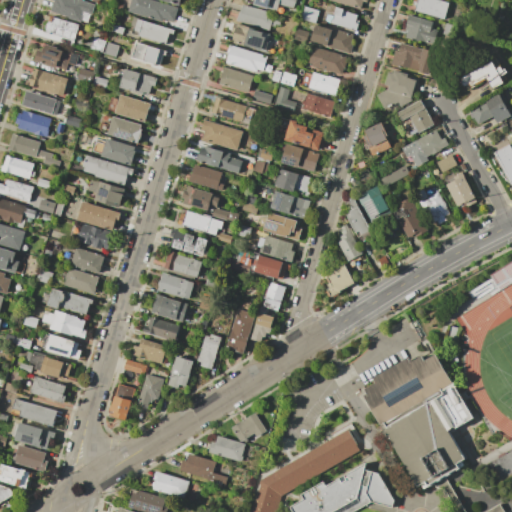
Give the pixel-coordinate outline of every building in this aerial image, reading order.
[(81,0),(94,4),(91,15),(83,12),(81,16),(83,16),(81,23),(51,13),(54,0),(81,0)] [(131,0),(151,0),(177,8),(173,22),(163,19),(162,23),(128,12),(131,0)] [(244,0),(295,0),(293,9),(279,5),(276,13),(244,2),(244,0)] [(366,0),(366,2),(363,1),(361,9),(330,0),(366,0)] [(413,0),(439,0),(449,3),(444,20),(414,11),(416,3),(413,2),(413,0)] [(243,4),(269,12),(268,16),(273,17),(273,18),(280,20),(279,25),(275,24),(274,26),(270,25),(269,31),(236,21),(239,12),(240,12),(243,4)] [(303,6),(319,11),(315,23),(300,18),(303,6)] [(336,8),(358,14),(356,22),(359,23),(356,31),(325,23),(327,15),(333,16),(336,8)] [(408,15),(433,22),(431,28),(437,30),(433,45),(405,37),(407,30),(404,29),(408,15)] [(54,17),(78,25),(73,41),(46,33),(47,30),(46,27),(47,25),(48,23),(49,22),(52,22),(54,17)] [(138,19),(174,30),(173,35),(169,34),(166,44),(133,34),(138,19)] [(235,23),(270,34),(268,40),(270,41),(267,53),(232,42),(235,33),(232,32),(235,23)] [(446,24),(451,25),(448,34),(443,33),(446,24)] [(113,25),(124,28),(122,35),(111,31),(113,25)] [(316,25),(353,36),(351,43),(353,44),(350,53),(326,46),(311,41),(316,25)] [(297,29),(308,32),(305,44),(293,40),(297,29)] [(94,37),(105,41),(101,52),(90,49),(94,37)] [(108,42),(118,46),(114,57),(104,54),(108,42)] [(137,42),(166,51),(165,56),(163,56),(159,67),(132,58),(137,42)] [(401,43),(433,52),(427,73),(391,63),(395,50),(398,51),(401,43)] [(46,45),(58,48),(58,49),(63,51),(63,52),(70,54),(65,69),(56,67),(56,68),(35,61),(39,50),(44,51),(46,45)] [(230,45),(267,57),(262,71),(257,69),(256,72),(226,63),(229,54),(227,53),(230,45)] [(313,47),(347,57),(342,75),(308,65),(313,47)] [(68,62),(71,53),(77,55),(75,63),(68,62)] [(491,61),(495,67),(500,65),(502,69),(504,68),(507,73),(503,75),(505,79),(502,82),(503,84),(492,90),(486,80),(468,91),(465,87),(464,88),(460,82),(462,81),(460,79),(491,61)] [(224,67),(253,76),(248,93),(219,84),(224,67)] [(34,68),(67,78),(62,96),(28,86),(34,68)] [(80,68),(94,73),(91,83),(77,79),(80,68)] [(125,69),(157,79),(154,87),(151,86),(148,96),(119,88),(125,69)] [(98,70),(110,74),(105,88),(93,84),(98,70)] [(393,70),(408,74),(407,78),(416,80),(411,98),(410,98),(412,101),(401,107),(398,102),(384,110),(376,95),(387,89),(388,86),(384,85),(388,72),(392,74),(393,70)] [(275,71),(281,72),(278,82),(272,80),(275,71)] [(284,72),(296,76),(292,87),(280,83),(284,72)] [(313,73),(340,81),(336,96),(308,88),(313,73)] [(274,105),(279,86),(289,89),(286,99),(296,102),(293,111),(274,105)] [(27,91),(60,101),(56,116),(22,106),(27,91)] [(254,91),(272,96),(269,105),(252,100),(254,91)] [(302,109),(303,105),(301,105),(302,99),(305,100),(306,94),(334,102),(330,117),(302,109)] [(498,94),(510,116),(497,124),(493,116),(478,124),(474,117),(471,119),(469,115),(472,114),(470,110),(498,94)] [(120,95),(150,104),(144,122),(114,113),(120,95)] [(216,97),(246,107),(246,109),(253,111),(251,119),(243,117),(241,123),(211,113),(216,97)] [(420,100),(434,125),(418,133),(409,117),(402,121),(397,113),(420,100)] [(23,111),(51,119),(46,137),(17,129),(19,125),(15,124),(18,113),(22,114),(23,111)] [(68,115),(81,119),(78,129),(65,125),(68,115)] [(114,117),(143,126),(138,144),(108,135),(114,117)] [(204,120),(242,132),(236,151),(201,140),(204,132),(201,131),(204,120)] [(284,140),(291,120),(297,122),(297,124),(307,127),(306,131),(312,133),(313,129),(324,132),(321,140),(324,141),(322,149),(319,148),(318,151),(284,140)] [(381,122),(388,136),(386,137),(391,148),(373,157),(360,132),(381,122)] [(64,126),(62,133),(56,131),(59,124),(64,126)] [(435,129),(441,139),(444,138),(448,145),(440,149),(441,150),(432,155),(431,154),(426,157),(428,161),(416,167),(410,156),(406,158),(401,148),(435,129)] [(13,134),(40,142),(38,149),(53,154),(51,159),(60,162),(58,168),(42,163),(44,158),(36,156),(36,158),(8,149),(13,134)] [(107,138),(136,148),(131,166),(101,157),(107,138)] [(492,153),(511,186),(511,185),(511,144),(511,143),(492,153)] [(286,144),(319,154),(313,173),(280,163),(286,144)] [(205,146),(230,154),(229,157),(242,161),(238,174),(197,161),(202,147),(205,148),(205,146)] [(436,162),(451,154),(457,165),(442,173),(436,162)] [(6,155),(34,164),(32,171),(36,172),(34,177),(30,176),(29,179),(1,171),(2,165),(3,165),(6,155)] [(86,155),(133,169),(131,177),(128,176),(125,186),(94,176),(94,175),(82,171),(84,167),(82,166),(86,155)] [(254,171),(257,161),(269,164),(266,175),(254,171)] [(195,164),(222,173),(219,183),(224,184),(221,192),(190,182),(195,164)] [(405,166),(409,174),(384,188),(380,180),(405,166)] [(280,169),(314,179),(309,197),(274,186),(280,169)] [(367,169),(371,176),(360,183),(355,176),(367,169)] [(463,176),(477,201),(466,206),(464,203),(458,206),(446,185),(463,176)] [(5,178),(34,187),(30,202),(0,193),(0,183),(3,184),(5,178)] [(38,179),(50,183),(48,189),(36,185),(38,179)] [(90,180),(98,182),(99,181),(125,189),(119,209),(93,200),(95,193),(87,190),(90,180)] [(72,198),(65,196),(70,181),(76,183),(72,198)] [(188,186),(220,196),(216,207),(213,207),(212,212),(182,203),(184,199),(181,198),(184,190),(186,190),(188,186)] [(376,186),(391,213),(371,224),(356,197),(376,186)] [(275,191),(309,202),(304,219),(270,209),(275,191)] [(438,192),(449,214),(445,216),(447,220),(438,224),(436,221),(430,224),(418,202),(438,192)] [(409,197),(428,231),(414,238),(413,236),(408,239),(393,211),(399,207),(397,204),(409,197)] [(0,198),(26,206),(26,208),(23,215),(21,223),(14,221),(14,223),(2,220),(3,218),(0,217),(0,198)] [(60,217),(53,215),(58,199),(65,201),(60,217)] [(33,201),(55,208),(53,215),(31,208),(33,201)] [(81,201),(121,214),(119,221),(117,220),(113,232),(75,220),(81,201)] [(256,214),(242,210),(244,202),(258,206),(256,214)] [(358,207),(371,231),(358,238),(345,214),(358,207)] [(23,215),(26,208),(40,212),(38,220),(23,215)] [(214,208),(228,212),(225,220),(212,216),(214,208)] [(186,210),(223,222),(220,230),(217,229),(215,236),(181,225),(186,210)] [(229,211),(239,214),(236,224),(226,221),(229,211)] [(269,212),(300,222),(298,228),(301,229),(297,241),(263,230),(264,227),(259,225),(261,217),(267,218),(269,212)] [(43,214),(51,216),(49,222),(41,220),(43,214)] [(0,224),(25,232),(19,251),(0,245),(0,224)] [(83,224),(111,232),(108,241),(111,242),(108,250),(78,241),(83,224)] [(237,224),(251,228),(247,240),(234,235),(237,224)] [(346,225),(348,228),(350,228),(353,235),(352,236),(361,254),(347,261),(336,242),(340,240),(338,237),(341,236),(339,232),(340,231),(339,228),(346,225)] [(172,229),(207,240),(201,257),(170,247),(173,238),(169,237),(172,229)] [(220,233),(233,237),(230,245),(218,241),(220,233)] [(265,236),(292,244),(291,250),(295,251),(291,263),(259,253),(261,248),(264,239),(265,236)] [(264,239),(261,248),(256,246),(259,237),(264,239)] [(0,247),(16,253),(14,260),(19,261),(15,274),(0,269),(0,247)] [(75,247),(104,256),(98,274),(69,265),(75,247)] [(45,249),(53,252),(50,260),(43,258),(45,249)] [(169,252),(201,262),(196,278),(164,268),(166,261),(165,260),(167,254),(168,254),(169,252)] [(260,255),(282,262),(277,279),(255,271),(256,266),(258,260),(260,255)] [(341,261),(354,284),(331,297),(318,274),(341,261)] [(69,268),(97,277),(92,294),(63,285),(69,268)] [(40,269),(53,273),(49,284),(36,280),(40,269)] [(0,272),(5,274),(4,277),(11,279),(6,295),(0,293),(0,272)] [(162,273),(194,283),(189,300),(157,290),(162,273)] [(206,285),(209,274),(221,278),(217,289),(206,285)] [(271,282),(285,287),(277,311),(263,306),(267,296),(265,296),(268,287),(270,287),(271,282)] [(52,288),(93,301),(92,304),(91,304),(87,315),(60,307),(59,309),(47,306),(52,288)] [(156,295),(187,304),(182,322),(150,313),(156,295)] [(201,296),(197,307),(208,311),(211,299),(201,296)] [(238,309),(255,315),(242,354),(234,352),(235,350),(226,347),(238,309)] [(55,310),(77,317),(76,318),(86,321),(84,329),(88,331),(85,339),(49,329),(51,324),(42,321),(45,311),(54,314),(55,310)] [(259,313),(274,317),(269,333),(266,332),(264,337),(263,337),(261,343),(250,340),(259,313)] [(35,329),(21,325),(24,316),(38,321),(35,329)] [(147,316),(179,326),(174,341),(142,331),(147,316)] [(451,326),(458,327),(454,342),(447,340),(451,326)] [(7,334),(15,337),(13,344),(4,341),(7,334)] [(50,334),(80,343),(78,350),(81,351),(78,360),(45,350),(46,349),(41,348),(43,342),(41,341),(43,334),(50,336),(50,334)] [(221,337),(211,369),(200,365),(201,363),(197,361),(205,335),(209,336),(210,334),(221,337)] [(19,338),(31,342),(28,349),(16,345),(19,338)] [(141,339),(166,346),(160,364),(132,355),(135,346),(139,347),(141,339)] [(31,353),(71,366),(68,377),(63,375),(62,379),(33,370),(35,365),(28,363),(31,353)] [(436,354),(473,418),(450,431),(466,459),(458,464),(460,469),(428,488),(425,482),(417,487),(364,396),(368,393),(365,388),(375,382),(373,378),(409,357),(411,362),(422,355),(425,361),(436,354)] [(176,357),(193,362),(186,386),(179,384),(178,388),(168,385),(171,374),(169,374),(172,365),(173,366),(176,357)] [(126,360),(146,366),(143,375),(123,368),(126,360)] [(20,362),(32,366),(30,373),(18,369),(20,362)] [(146,375),(164,380),(158,399),(153,398),(152,403),(149,403),(147,409),(137,406),(146,375)] [(35,377),(66,386),(64,394),(66,395),(64,403),(30,392),(35,377)] [(7,382),(17,386),(15,393),(4,390),(7,382)] [(119,384),(135,389),(125,420),(113,416),(114,412),(110,411),(119,384)] [(4,394),(12,396),(10,403),(2,401),(4,394)] [(15,399),(57,412),(53,427),(18,416),(19,412),(11,409),(15,399)] [(255,413),(266,431),(255,438),(253,434),(240,442),(231,428),(255,413)] [(20,423),(55,433),(53,441),(50,440),(47,449),(14,440),(14,439),(10,437),(12,429),(18,430),(20,423)] [(276,511),(281,496),(359,451),(347,430),(263,479),(253,511),(276,511)] [(217,436),(244,444),(241,455),(243,455),(241,462),(208,452),(211,442),(215,443),(217,436)] [(477,458),(495,489),(511,480),(511,442),(510,439),(477,458)] [(18,444),(46,453),(44,460),(48,461),(44,473),(13,463),(18,444)] [(188,453),(215,462),(212,472),(209,480),(179,470),(183,459),(186,460),(188,453)] [(292,511),(290,507),(303,500),(301,495),(322,482),(325,487),(338,479),(341,483),(346,481),(343,476),(365,463),(363,470),(378,474),(393,500),(391,509),(371,503),(355,511),(292,511)] [(0,468),(1,465),(20,471),(21,469),(26,471),(25,472),(30,474),(25,489),(0,480),(0,468)] [(156,471),(189,481),(183,499),(153,490),(155,480),(153,479),(156,471)] [(212,472),(228,477),(224,489),(208,484),(209,480),(212,472)] [(0,485),(9,489),(12,493),(11,496),(0,503),(0,485)] [(138,490),(166,499),(163,506),(167,507),(165,511),(144,511),(128,507),(132,492),(137,494),(138,490)] [(502,511),(498,503),(484,511),(502,511)]
